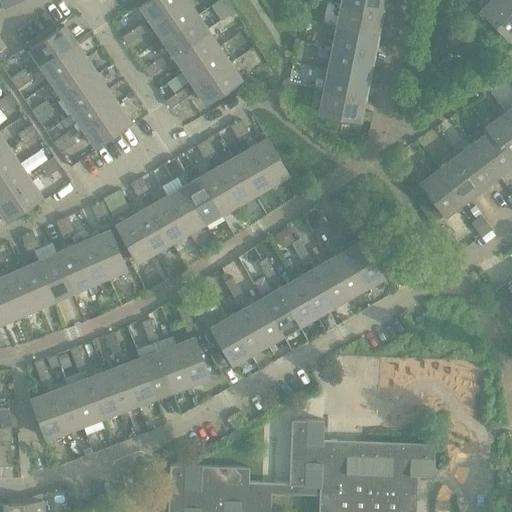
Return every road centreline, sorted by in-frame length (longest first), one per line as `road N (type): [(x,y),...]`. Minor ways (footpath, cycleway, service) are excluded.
road 1 (residential): [(511,232),(163,436),(28,488),(0,489)]
road 2 (residential): [(92,0),(171,138),(56,208),(0,230)]
